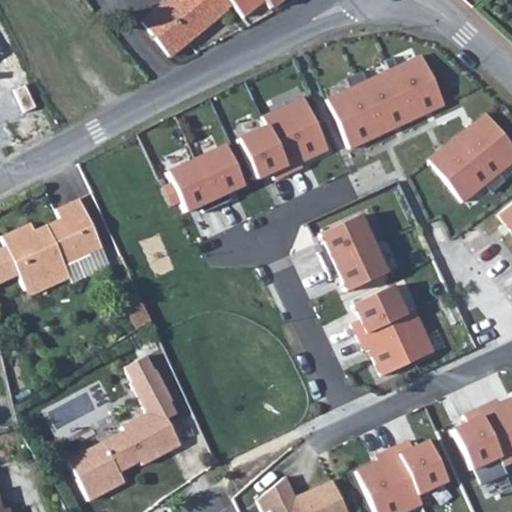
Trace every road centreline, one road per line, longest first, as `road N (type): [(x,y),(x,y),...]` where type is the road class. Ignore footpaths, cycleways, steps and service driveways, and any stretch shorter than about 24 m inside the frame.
road 1 (residential): [(347,0),(0,180)]
road 2 (residential): [(353,184),(259,232),(352,422)]
road 3 (residential): [(195,511),(352,422)]
road 4 (residential): [(352,422),(511,350)]
road 5 (unclassified): [(511,76),(414,0)]
